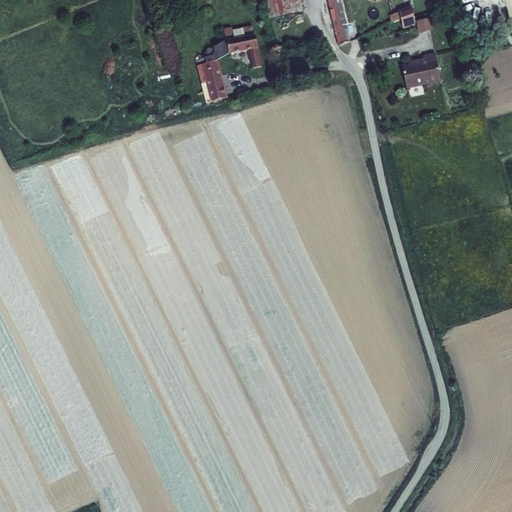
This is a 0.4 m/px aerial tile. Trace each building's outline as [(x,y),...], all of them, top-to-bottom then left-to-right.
[(281,0),(269,0),(272,12),(284,9),(281,0)] [(309,4),(308,0),(281,0),(284,9),(309,4)] [(344,0),(331,0),(333,3),(335,14),(341,39),(354,36),(344,0)] [(421,15),(417,0),(411,0),(404,4),(406,14),(408,20),(421,15)] [(326,17),(335,14),(333,3),(324,5),(326,17)] [(398,13),(389,15),(391,23),(400,20),(398,13)] [(416,20),(418,33),(431,31),(430,19),(416,20)] [(230,39),(232,49),(253,45),(259,68),(268,66),(260,31),(232,36),(233,39),(230,39)] [(221,56),(203,61),(211,97),(229,93),(221,56)] [(436,56),(401,63),(405,90),(441,83),(436,56)]
